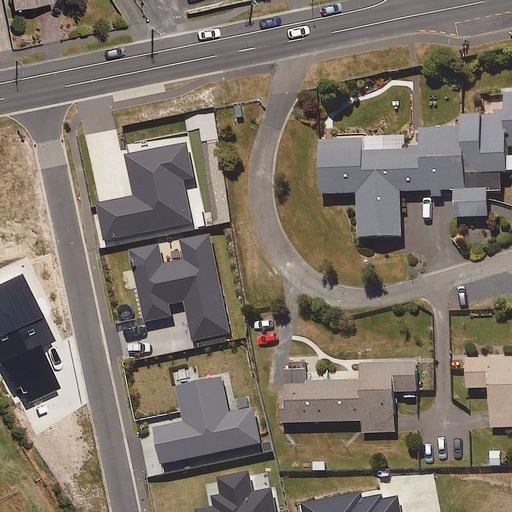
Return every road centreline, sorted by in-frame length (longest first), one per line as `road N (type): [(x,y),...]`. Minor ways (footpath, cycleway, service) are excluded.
road 1 (residential): [(124,511),(37,91)]
road 2 (secondary): [(199,58),(493,0)]
road 3 (secondary): [(199,58),(37,91)]
